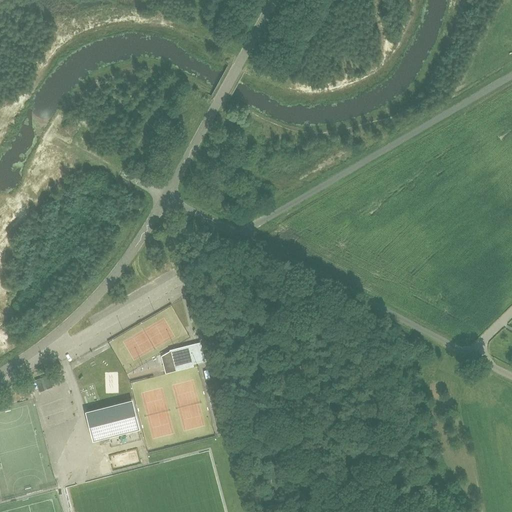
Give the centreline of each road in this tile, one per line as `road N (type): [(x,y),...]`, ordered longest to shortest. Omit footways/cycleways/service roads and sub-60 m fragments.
road 1 (unclassified): [(236,234),(511,75)]
road 2 (unclassified): [(511,378),(236,234)]
road 3 (unclassified): [(0,371),(88,306),(165,197)]
road 4 (unclassified): [(165,197),(275,0)]
